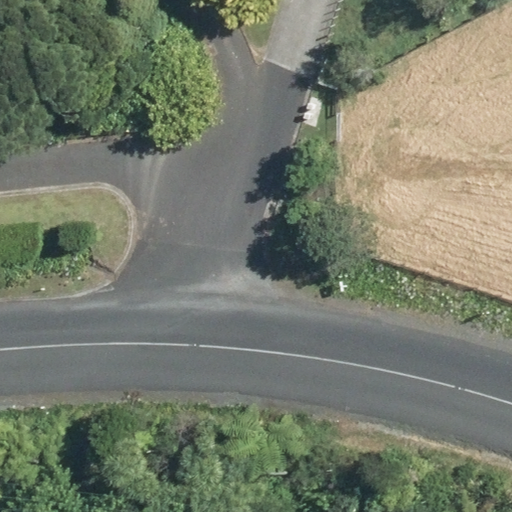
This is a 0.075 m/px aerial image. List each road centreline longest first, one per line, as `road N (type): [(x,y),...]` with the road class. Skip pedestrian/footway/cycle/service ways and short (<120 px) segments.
road 1 (residential): [(0,351),(133,344),(272,351),(401,372),(511,403)]
road 2 (unknown): [(306,0),(133,344)]
